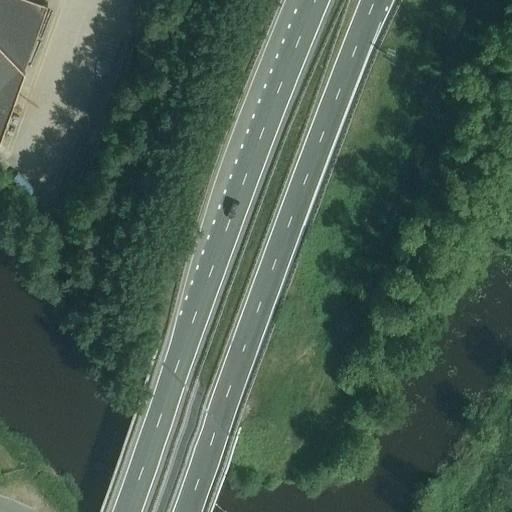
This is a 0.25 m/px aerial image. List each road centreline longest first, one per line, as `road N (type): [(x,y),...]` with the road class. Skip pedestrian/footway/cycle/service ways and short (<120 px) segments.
road 1 (trunk): [(185,511),(378,0)]
road 2 (trunk): [(317,0),(125,511)]
